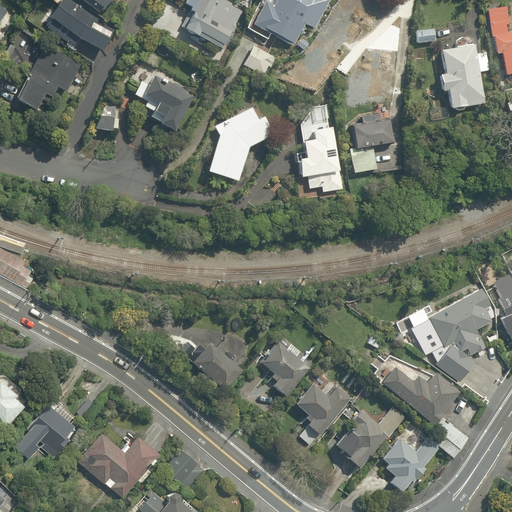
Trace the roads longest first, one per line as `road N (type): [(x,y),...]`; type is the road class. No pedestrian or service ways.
road 1 (secondary): [(297,511),(113,362),(0,299)]
road 2 (residential): [(170,193),(0,156)]
road 3 (secondary): [(511,411),(439,511)]
